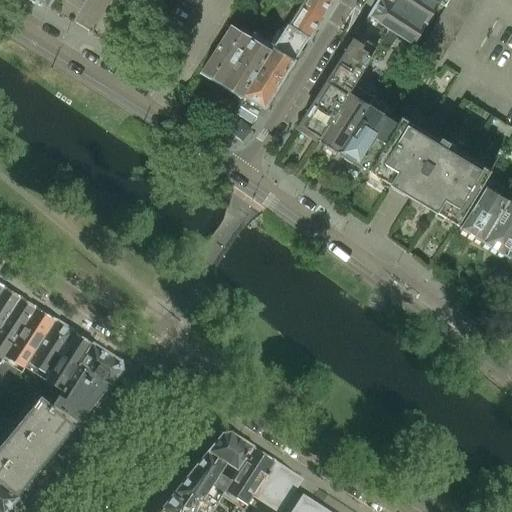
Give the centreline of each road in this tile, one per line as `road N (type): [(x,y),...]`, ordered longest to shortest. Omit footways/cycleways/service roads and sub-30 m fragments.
road 1 (residential): [(511,371),(240,172)]
road 2 (residential): [(240,172),(0,17)]
road 3 (residential): [(0,248),(221,394)]
road 4 (residential): [(221,394),(402,511)]
road 5 (residential): [(347,0),(240,172)]
road 6 (residential): [(125,511),(221,394)]
